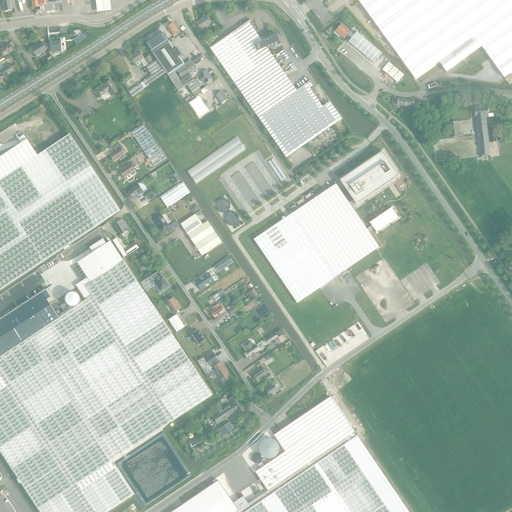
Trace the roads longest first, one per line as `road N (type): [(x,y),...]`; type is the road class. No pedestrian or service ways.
road 1 (unclassified): [(47,87),(244,378),(259,413)]
road 2 (tertiary): [(511,301),(391,127),(364,105)]
road 3 (unclassified): [(173,8),(287,172),(296,167)]
road 4 (primary): [(0,105),(168,0)]
road 5 (unclassified): [(511,92),(408,95),(380,87),(364,105)]
road 6 (unclassified): [(173,8),(47,87)]
